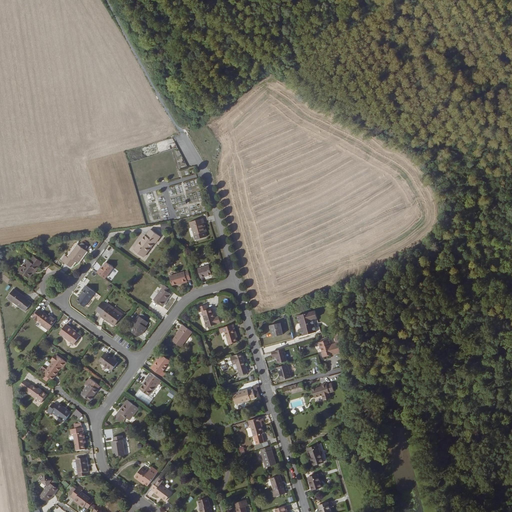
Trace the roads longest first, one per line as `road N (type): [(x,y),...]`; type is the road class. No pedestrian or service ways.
road 1 (residential): [(234,281),(305,511)]
road 2 (residential): [(182,134),(203,170),(234,281)]
road 3 (residential): [(136,361),(194,292),(234,281)]
